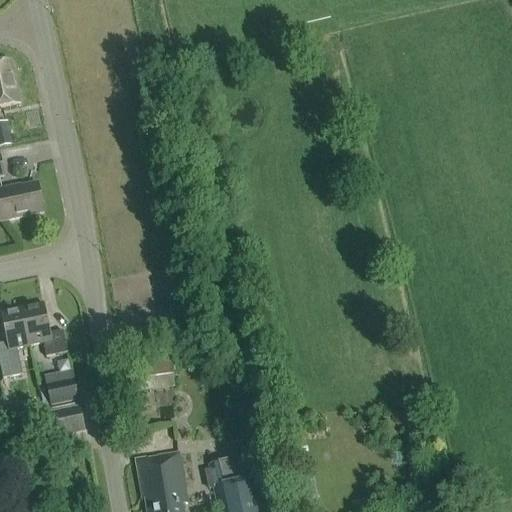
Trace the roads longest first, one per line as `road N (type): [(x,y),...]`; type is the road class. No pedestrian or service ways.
road 1 (residential): [(120,511),(90,258)]
road 2 (residential): [(90,258),(38,17)]
